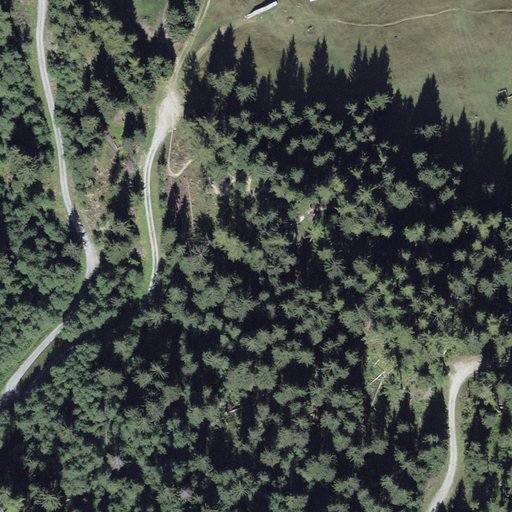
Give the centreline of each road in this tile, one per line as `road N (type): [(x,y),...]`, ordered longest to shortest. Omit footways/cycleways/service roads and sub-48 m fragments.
road 1 (track): [(210,0),(152,158),(151,297),(120,330),(69,352),(18,400),(10,389),(28,363),(81,310),(92,257),(68,200),(46,79),(44,0)]
road 2 (track): [(511,366),(462,376),(452,404),(456,455),(434,511)]
